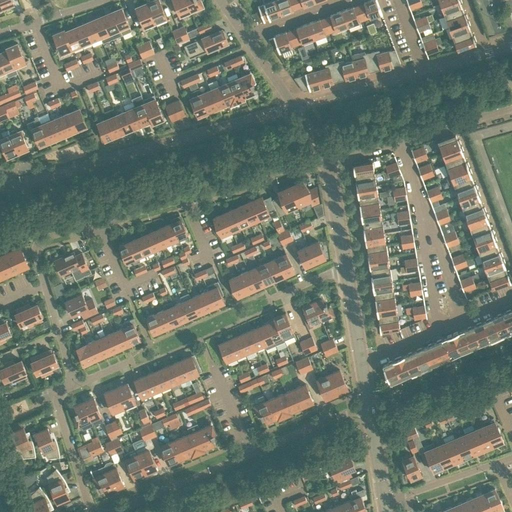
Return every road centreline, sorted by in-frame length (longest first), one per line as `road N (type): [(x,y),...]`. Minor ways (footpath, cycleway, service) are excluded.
road 1 (residential): [(43,285),(40,244),(329,158)]
road 2 (residential): [(2,186),(296,107)]
road 3 (residential): [(112,511),(368,403)]
road 4 (residential): [(296,107),(488,53)]
road 5 (residential): [(511,262),(458,121)]
road 6 (residential): [(88,511),(55,393),(72,384)]
road 7 (residential): [(384,502),(511,457)]
